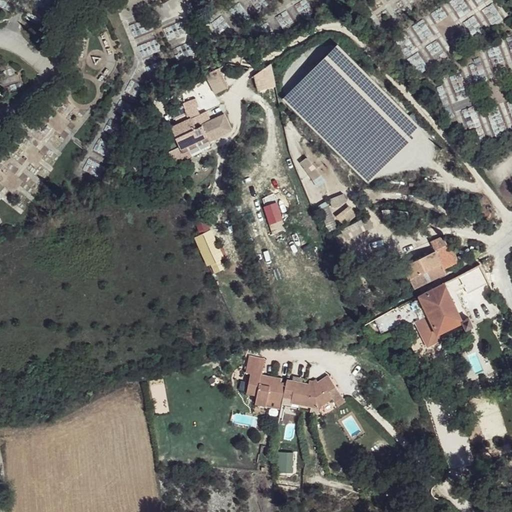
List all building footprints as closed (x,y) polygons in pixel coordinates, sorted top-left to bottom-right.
[(257,92),(276,87),(271,68),(251,73),(257,92)] [(213,95),(227,88),(220,70),(205,76),(213,95)] [(188,119),(168,129),(179,153),(234,130),(228,115),(194,130),(188,119)] [(157,154),(141,160),(145,169),(160,164),(157,154)] [(316,187),(324,181),(308,157),(299,163),(316,187)] [(141,160),(130,165),(136,175),(145,169),(141,160)] [(329,210),(337,209),(339,222),(351,220),(347,195),(327,198),(329,210)] [(324,214),(316,218),(326,238),(334,235),(324,214)] [(271,234),(284,231),(282,221),(269,224),(271,234)] [(341,247),(369,230),(363,221),(338,237),(340,240),(333,244),(336,249),(334,250),(342,272),(349,269),(341,247)] [(430,250),(401,267),(412,288),(443,275),(442,271),(455,264),(444,243),(442,245),(437,235),(426,241),(430,250)] [(478,265),(416,298),(436,334),(458,325),(462,331),(469,328),(464,317),(460,319),(452,303),(457,301),(488,285),(478,265)] [(413,323),(426,347),(438,340),(436,334),(416,298),(403,304),(393,310),(403,328),(413,323)] [(457,301),(452,303),(460,319),(464,317),(457,301)] [(268,359),(252,356),(249,372),(254,373),(251,393),(259,396),(259,404),(270,405),(271,400),(287,401),(287,398),(295,399),(295,402),(324,406),(336,397),(340,400),(346,396),(329,376),(316,384),(290,381),(289,384),(283,383),(277,381),(277,378),(266,375),(268,359)] [(287,401),(271,400),(270,405),(286,408),(287,401)] [(277,452),(277,472),(293,472),(292,452),(277,452)]
